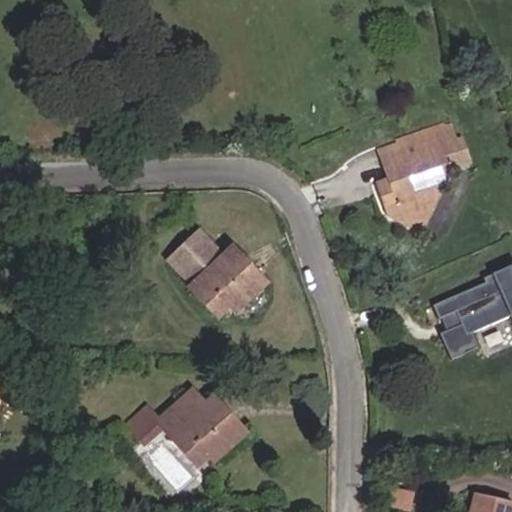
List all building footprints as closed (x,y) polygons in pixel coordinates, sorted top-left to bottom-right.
[(373,167),(404,158),(398,140),(368,149),(373,167)] [(392,225),(401,222),(415,217),(421,207),(417,193),(435,187),(445,172),(437,148),(404,158),(373,167),(383,202),(375,205),(380,215),(392,225)] [(187,293),(223,326),(267,279),(236,251),(224,263),(198,237),(168,269),(190,290),(187,293)] [(511,260),(482,274),(484,279),(432,303),(439,317),(456,309),(461,322),(440,331),(452,358),(480,345),(473,330),(511,312),(511,314),(511,260)] [(165,443),(197,471),(238,424),(213,403),(206,412),(188,394),(162,421),(174,433),(165,443)] [(511,511),(511,501),(497,496),(491,511),(511,511)]
